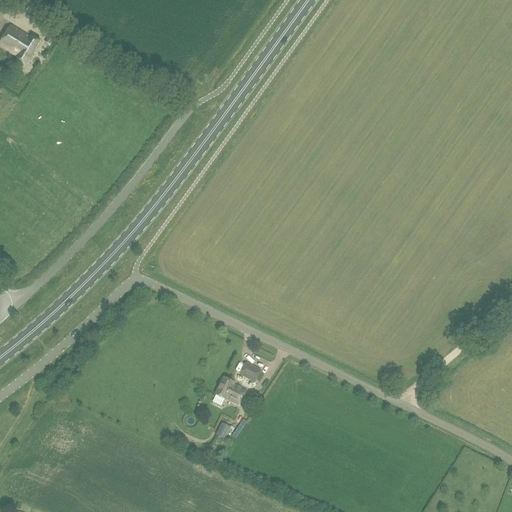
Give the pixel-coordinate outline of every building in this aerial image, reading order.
[(39,16),(43,9),(31,2),(26,9),(39,16)] [(12,26),(0,44),(0,45),(19,58),(17,62),(25,67),(41,41),(33,36),(32,38),(12,26)] [(45,42),(50,45),(55,39),(49,35),(45,42)] [(20,80),(5,70),(0,78),(0,79),(15,89),(20,80)] [(241,374),(255,382),(261,371),(247,363),(241,374)] [(247,391),(234,384),(235,383),(224,378),(215,395),(226,400),(227,399),(239,405),(247,391)] [(222,423),(216,435),(225,440),(231,428),(222,423)]
